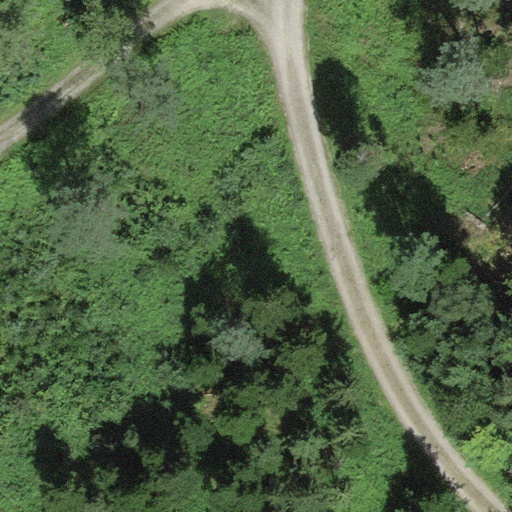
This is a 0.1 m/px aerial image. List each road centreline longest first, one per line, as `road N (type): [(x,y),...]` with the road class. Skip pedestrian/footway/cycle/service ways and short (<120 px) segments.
road 1 (track): [(301,0),(297,116),(333,259),(390,386),(495,511)]
road 2 (track): [(190,0),(0,142)]
